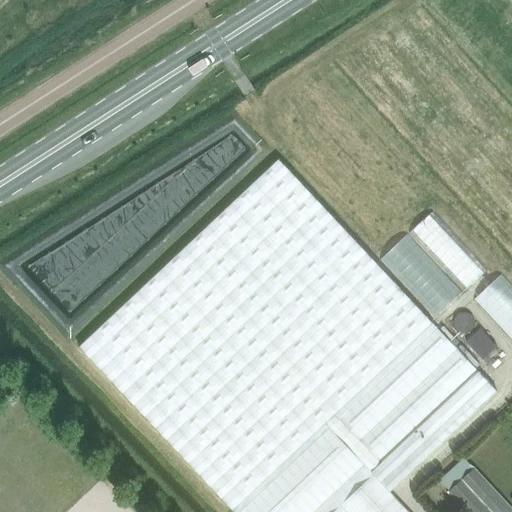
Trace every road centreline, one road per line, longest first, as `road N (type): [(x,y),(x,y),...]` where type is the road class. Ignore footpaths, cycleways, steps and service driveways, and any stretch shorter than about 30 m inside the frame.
road 1 (primary): [(0,185),(290,0)]
road 2 (unclassified): [(191,0),(0,122)]
